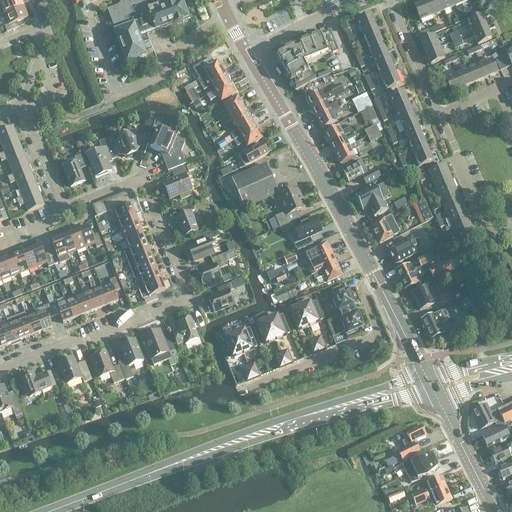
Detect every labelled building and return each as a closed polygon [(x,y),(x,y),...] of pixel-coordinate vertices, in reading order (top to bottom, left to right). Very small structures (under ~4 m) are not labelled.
[(20,0),(5,0),(0,2),(0,4),(4,14),(4,15),(21,8),(20,3),(22,2),(20,0)] [(119,6),(108,11),(108,12),(110,17),(111,21),(116,33),(115,34),(127,65),(135,62),(136,65),(139,64),(141,70),(144,69),(147,68),(153,65),(158,64),(153,52),(149,43),(147,36),(155,32),(155,33),(175,25),(176,27),(183,25),(182,23),(190,19),(187,13),(186,13),(182,5),(180,0),(179,0),(167,4),(165,5),(159,7),(157,3),(161,2),(160,0),(129,0),(129,2),(127,3),(121,3),(121,5),(119,6)] [(434,0),(426,4),(432,17),(443,12),(438,0),(434,0)] [(438,0),(443,12),(455,7),(451,0),(438,0)] [(432,17),(426,4),(414,8),(420,22),(432,17)] [(21,8),(4,15),(8,25),(5,27),(7,33),(19,28),(17,22),(28,18),(25,10),(23,11),(21,8)] [(361,34),(375,28),(370,16),(356,22),(361,34)] [(473,35),(486,29),(481,17),(468,23),(473,35)] [(348,22),(343,24),(345,31),(351,29),(348,22)] [(379,39),(375,28),(361,34),(366,45),(379,39)] [(486,29),(473,35),(478,46),(491,40),(486,29)] [(293,47),(276,57),(295,92),(316,81),(312,74),(309,76),(303,65),(327,55),(331,54),(331,56),(332,57),(333,56),(336,55),(339,54),(338,53),(334,44),(334,43),(330,33),(330,32),(326,34),(321,36),(298,45),(299,46),(294,48),(293,47)] [(425,54),(439,48),(434,37),(420,43),(425,54)] [(379,39),(366,45),(371,57),(384,51),(379,39)] [(439,48),(425,54),(430,66),(444,60),(439,48)] [(503,49),(496,52),(499,58),(506,55),(503,49)] [(384,51),(371,57),(376,68),(389,62),(384,51)] [(511,67),(507,56),(501,59),(506,69),(511,67)] [(202,85),(223,73),(217,63),(214,65),(211,59),(196,68),(200,73),(204,71),(207,76),(200,81),(202,85)] [(501,59),(496,61),(500,72),(506,69),(501,59)] [(480,66),(486,80),(498,75),(492,61),(480,66)] [(389,62),(376,68),(381,79),(394,74),(389,62)] [(183,70),(184,71),(175,76),(178,80),(180,78),(181,81),(187,77),(186,75),(188,74),(187,73),(194,69),(191,65),(183,70)] [(469,71),(474,85),(486,80),(480,66),(469,71)] [(457,76),(463,90),(474,85),(469,71),(457,76)] [(216,91),(229,83),(223,73),(202,85),(205,91),(213,87),(216,91)] [(394,74),(381,79),(386,91),(399,85),(394,74)] [(463,90),(457,76),(445,82),(451,95),(463,90)] [(197,82),(185,89),(187,94),(200,87),(197,82)] [(229,83),(216,91),(208,96),(211,101),(219,97),(222,102),(235,94),(229,83)] [(361,85),(355,87),(358,95),(364,92),(361,85)] [(309,106),(311,110),(325,102),(325,103),(334,98),(331,93),(326,96),(327,98),(324,100),(320,93),(306,100),(307,101),(306,103),(307,105),(309,106)] [(394,110),(407,105),(402,93),(389,98),(394,110)] [(189,94),(183,97),(188,107),(194,103),(189,94)] [(360,98),(366,110),(372,108),(366,95),(360,98)] [(226,110),(219,114),(222,120),(243,108),(237,98),(224,106),(226,110)] [(325,102),(311,110),(312,112),(311,113),(313,115),(314,115),(316,120),(339,108),(336,103),(331,106),(332,107),(328,109),(325,103),(325,102)] [(407,105),(394,110),(399,122),(412,116),(407,105)] [(222,120),(222,121),(225,126),(233,122),(236,126),(249,119),(249,118),(244,108),(243,108),(222,120)] [(342,113),(339,108),(316,120),(318,123),(318,125),(319,128),(321,128),(322,130),(335,123),(332,116),(336,114),(337,116),(342,113)] [(372,109),(362,114),(366,125),(371,123),(377,120),(372,109)] [(412,116),(399,122),(404,133),(417,127),(412,116)] [(150,119),(144,135),(150,137),(155,121),(150,119)] [(239,132),(231,137),(234,141),(255,129),(249,119),(236,126),(239,132)] [(150,137),(148,143),(151,145),(150,148),(165,155),(163,160),(168,172),(179,168),(186,165),(183,159),(181,152),(185,142),(177,138),(174,137),(170,135),(173,127),(155,121),(150,137)] [(373,127),(364,132),(367,138),(370,143),(381,138),(379,132),(376,126),(373,127)] [(0,132),(0,141),(1,145),(18,139),(13,127),(0,132)] [(417,127),(404,133),(409,145),(422,139),(417,127)] [(338,128),(324,135),(325,137),(325,138),(326,141),(327,141),(329,145),(330,145),(352,133),(351,132),(349,129),(345,131),(345,132),(342,134),(338,128)] [(255,129),(234,141),(234,142),(237,147),(245,142),(248,147),(261,139),(255,129)] [(128,159),(136,155),(139,147),(136,139),(128,135),(127,135),(126,132),(118,135),(120,138),(116,147),(119,155),(128,159)] [(352,133),(330,145),(331,149),(331,150),(332,153),(334,153),(335,155),(349,148),(345,141),(349,139),(350,141),(354,138),(352,133)] [(234,142),(231,137),(225,141),(227,146),(234,142)] [(18,139),(1,145),(5,153),(0,154),(0,157),(0,158),(22,150),(18,139)] [(96,177),(111,172),(108,164),(112,162),(112,161),(116,159),(108,139),(99,143),(102,150),(88,157),(96,177)] [(409,145),(414,156),(427,150),(422,139),(409,145)] [(349,148),(335,155),(336,158),(336,160),(338,163),(339,163),(340,166),(355,157),(352,151),(355,149),(356,151),(363,147),(360,142),(349,148)] [(247,151),(238,156),(245,167),(250,165),(268,155),(268,154),(269,153),(266,148),(265,149),(263,145),(254,150),(253,148),(247,151)] [(10,167),(27,161),(22,150),(0,158),(2,162),(7,160),(10,167)] [(427,150),(414,156),(419,168),(432,162),(427,150)] [(71,187),(84,182),(80,170),(87,167),(82,155),(75,158),(76,163),(63,168),(71,187)] [(9,181),(31,172),(27,161),(10,167),(13,175),(8,177),(9,181)] [(361,162),(356,164),(357,166),(343,173),(349,183),(362,176),(360,171),(364,169),(361,162)] [(232,180),(245,208),(278,193),(265,165),(232,180)] [(433,184),(450,177),(445,166),(428,173),(433,184)] [(174,180),(164,184),(170,199),(179,195),(180,200),(192,195),(190,191),(191,190),(185,176),(188,175),(185,168),(172,173),(174,180)] [(230,168),(221,172),(224,177),(233,173),(230,168)] [(9,181),(11,184),(16,182),(19,190),(36,183),(31,172),(9,181)] [(380,178),(377,172),(362,179),(365,185),(380,178)] [(450,177),(433,184),(438,196),(455,189),(450,177)] [(36,183),(19,190),(22,197),(17,199),(18,203),(40,194),(36,183)] [(387,212),(382,202),(383,201),(376,187),(374,187),(373,185),(362,191),(363,193),(355,197),(363,212),(370,208),(375,218),(387,212)] [(7,187),(0,189),(0,190),(2,196),(10,193),(7,187)] [(455,189),(438,196),(443,207),(459,200),(455,189)] [(300,220),(296,212),(304,209),(297,191),(279,198),(286,213),(274,218),(275,219),(270,222),(274,231),(300,220)] [(124,206),(130,203),(126,192),(120,194),(124,206)] [(40,194),(18,203),(20,207),(25,204),(28,212),(45,206),(40,194)] [(124,206),(120,194),(114,196),(119,208),(124,206)] [(119,208),(114,196),(109,199),(113,210),(119,208)] [(113,210),(109,199),(103,201),(108,212),(113,210)] [(405,200),(395,206),(398,212),(409,206),(405,200)] [(459,200),(443,207),(448,219),(464,212),(459,200)] [(97,203),(102,215),(108,212),(103,201),(97,203)] [(92,205),(97,217),(102,215),(97,203),(92,205)] [(426,222),(432,219),(425,203),(419,206),(426,222)] [(184,237),(199,231),(191,213),(194,211),(191,204),(179,209),(181,216),(176,218),(184,237)] [(117,222),(135,215),(131,205),(113,212),(117,222)] [(464,212),(448,219),(453,230),(469,223),(464,212)] [(135,215),(117,222),(121,231),(138,224),(135,215)] [(390,217),(383,221),(383,220),(370,227),(379,244),(392,238),(392,237),(399,234),(390,217)] [(315,219),(293,229),(299,243),(294,245),(297,252),(302,250),(312,245),(309,239),(321,233),(320,231),(322,230),(319,224),(318,225),(315,219)] [(469,223),(453,230),(458,242),(474,235),(469,223)] [(138,224),(121,231),(125,241),(142,234),(138,224)] [(89,227),(79,231),(86,248),(95,245),(97,248),(103,246),(98,234),(92,236),(89,227)] [(189,249),(194,262),(214,254),(208,241),(219,236),(217,230),(202,236),(205,242),(189,249)] [(79,231),(70,234),(77,252),(86,248),(79,231)] [(70,234),(60,238),(67,256),(77,252),(70,234)] [(142,234),(125,241),(129,250),(146,243),(142,234)] [(55,251),(50,253),(55,266),(59,264),(60,265),(70,260),(67,256),(60,238),(51,242),(55,251)] [(396,266),(419,253),(412,239),(388,251),(396,266)] [(146,243),(129,250),(123,252),(127,262),(150,253),(146,243)] [(311,247),(304,250),(310,265),(331,255),(326,245),(313,251),(311,247)] [(41,246),(31,250),(38,268),(47,264),(49,267),(49,268),(55,266),(50,253),(44,255),(41,246)] [(30,250),(22,254),(29,271),(37,268),(38,268),(31,250),(30,250)] [(234,251),(229,253),(231,261),(237,258),(234,251)] [(150,253),(127,262),(131,271),(153,262),(150,253)] [(20,254),(13,257),(20,274),(27,272),(29,271),(22,254),(20,254)] [(198,273),(203,285),(222,278),(218,270),(227,267),(227,266),(223,255),(211,260),(214,266),(198,273)] [(285,259),(287,266),(297,261),(294,255),(285,259)] [(308,266),(307,266),(312,277),(313,276),(313,275),(335,265),(331,255),(310,265),(308,266)] [(430,255),(417,261),(420,267),(420,269),(434,263),(430,255)] [(9,259),(4,261),(11,278),(16,276),(20,274),(13,257),(9,259)] [(80,259),(83,267),(84,266),(87,265),(88,265),(85,257),(80,259)] [(0,262),(0,277),(2,282),(6,280),(11,278),(4,261),(0,262)] [(153,262),(131,271),(135,281),(140,279),(157,272),(153,262)] [(447,262),(429,270),(433,279),(452,271),(448,262),(447,262)] [(335,265),(313,275),(318,286),(340,276),(335,265)] [(409,265),(395,273),(399,281),(417,272),(421,270),(420,269),(420,267),(416,269),(412,271),(411,269),(409,265)] [(417,272),(399,281),(404,290),(419,283),(417,279),(424,276),(421,270),(417,272)] [(458,270),(447,275),(448,278),(452,286),(465,281),(461,272),(460,270),(458,270)] [(144,288),(161,281),(157,272),(140,279),(144,288)] [(102,288),(109,305),(118,302),(115,293),(120,290),(115,278),(109,280),(111,284),(102,288)] [(242,279),(231,283),(234,290),(234,291),(245,286),(242,279)] [(158,300),(156,294),(165,291),(161,281),(144,288),(140,290),(144,299),(146,305),(158,300)] [(209,300),(214,313),(234,305),(229,291),(234,290),(231,283),(217,289),(219,296),(209,300)] [(275,296),(271,297),(274,305),(278,303),(278,304),(297,295),(294,286),(274,294),(275,296)] [(331,291),(334,297),(335,301),(333,301),(337,309),(338,309),(339,311),(338,311),(340,316),(356,310),(356,309),(355,310),(353,306),(355,306),(353,302),(355,302),(352,294),(350,295),(349,291),(346,292),(344,286),(331,291)] [(414,300),(420,311),(433,304),(424,287),(409,294),(413,301),(414,300)] [(93,291),(100,309),(109,305),(102,288),(93,291)] [(84,295),(91,313),(100,309),(93,291),(84,295)] [(323,292),(316,295),(318,300),(326,297),(323,292)] [(75,299),(82,316),(91,313),(84,295),(75,299)] [(66,302),(73,320),(82,316),(75,299),(66,302)] [(460,305),(464,315),(471,311),(473,317),(481,314),(474,299),(460,305)] [(49,305),(54,317),(60,315),(63,323),(73,320),(66,302),(57,306),(55,302),(49,305)] [(300,306),(309,328),(318,325),(318,323),(319,323),(319,322),(323,320),(315,302),(311,304),(311,303),(309,304),(309,303),(300,306)] [(54,317),(49,305),(44,307),(35,311),(36,314),(43,331),(53,328),(49,319),(54,317)] [(291,310),(292,311),(290,312),(291,313),(286,315),(293,332),(298,331),(299,332),(300,331),(300,332),(309,328),(300,306),(291,310)] [(356,310),(340,316),(342,321),(343,321),(344,323),(342,324),(346,332),(348,331),(349,334),(344,335),(347,342),(364,335),(361,329),(364,328),(362,325),(364,324),(361,316),(359,317),(358,313),(356,314),(355,310),(356,310)] [(434,315),(421,321),(426,331),(439,325),(438,325),(449,320),(445,311),(435,317),(434,315)] [(34,335),(27,318),(25,314),(16,318),(25,339),(34,335)] [(43,331),(36,314),(27,318),(34,335),(43,331)] [(267,320),(276,342),(285,338),(286,337),(285,336),(290,334),(283,316),(278,318),(278,317),(276,317),(276,316),(267,320)] [(7,321),(8,325),(15,342),(25,339),(16,318),(7,321)] [(185,343),(188,350),(201,345),(191,319),(179,323),(181,327),(178,328),(179,330),(172,333),(177,346),(185,343)] [(267,320),(258,324),(259,324),(257,325),(258,326),(253,328),(261,346),(265,344),(266,345),(267,345),(267,346),(276,342),(267,320)] [(0,328),(0,331),(6,346),(15,342),(8,325),(0,328)] [(439,325),(426,331),(430,341),(436,338),(438,342),(444,339),(442,335),(443,335),(439,325)] [(234,334),(243,356),(252,352),(252,351),(253,350),(252,349),(257,347),(250,330),(245,331),(245,330),(243,331),(243,330),(234,334)] [(154,366),(178,357),(173,344),(167,347),(160,331),(142,338),(154,366)] [(451,342),(461,340),(459,332),(449,334),(451,342)] [(220,342),(228,359),(232,358),(233,359),(234,358),(234,359),(243,356),(234,334),(223,338),(224,339),(222,340),(223,341),(220,342)] [(314,341),(319,353),(326,351),(321,338),(314,341)] [(118,363),(125,381),(133,378),(129,367),(143,361),(135,341),(120,347),(125,360),(118,363)] [(308,343),(313,356),(319,353),(314,341),(308,343)] [(281,354),(286,367),(293,364),(288,351),(281,354)] [(90,358),(98,379),(110,374),(114,385),(125,381),(119,366),(112,368),(106,352),(90,358)] [(275,357),(280,370),(286,367),(281,354),(275,357)] [(58,365),(66,385),(82,379),(84,384),(92,380),(86,364),(79,366),(77,366),(74,358),(58,365)] [(260,378),(255,365),(248,368),(253,381),(260,378)] [(253,381),(248,368),(242,370),(247,383),(253,381)] [(29,396),(33,395),(34,397),(41,394),(41,393),(56,387),(50,373),(35,379),(33,375),(22,379),(25,388),(22,389),(25,396),(28,395),(29,396)] [(0,388),(0,412),(0,414),(12,409),(16,418),(22,415),(15,397),(9,399),(4,386),(0,388)] [(165,386),(159,388),(162,395),(167,393),(165,386)] [(99,400),(94,402),(96,409),(102,407),(99,400)] [(498,411),(496,412),(502,424),(501,424),(502,425),(503,427),(505,426),(504,424),(511,420),(511,403),(498,411)] [(486,405),(472,412),(481,431),(495,424),(498,429),(503,427),(502,425),(501,424),(502,424),(496,412),(491,414),(486,405)] [(511,434),(511,435),(507,427),(482,438),(487,448),(502,441),(502,442),(511,437),(511,434)] [(413,445),(426,438),(421,428),(407,435),(409,440),(403,444),(406,450),(399,454),(403,462),(419,454),(415,446),(414,446),(413,445)] [(29,432),(23,435),(26,441),(32,439),(29,432)] [(506,447),(490,454),(495,465),(511,458),(509,452),(511,450),(511,443),(505,446),(506,447)] [(414,459),(402,467),(407,476),(436,462),(432,455),(425,456),(421,457),(414,459)] [(398,456),(392,459),(395,465),(401,462),(398,456)] [(436,462),(407,476),(411,484),(424,480),(430,475),(433,472),(439,468),(436,462)] [(511,463),(498,470),(503,480),(511,475),(511,463)] [(429,489),(411,497),(414,503),(446,489),(444,485),(445,484),(443,481),(442,480),(441,479),(427,485),(429,489)] [(446,489),(414,503),(416,507),(430,501),(434,510),(451,503),(449,500),(450,499),(449,497),(450,496),(449,493),(447,493),(446,489)] [(405,498),(402,492),(387,499),(390,505),(405,498)]
